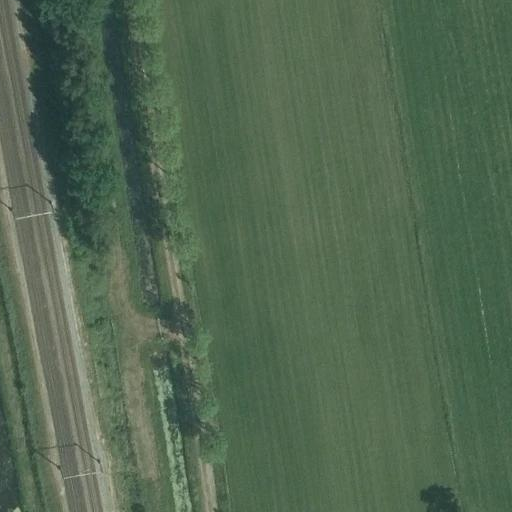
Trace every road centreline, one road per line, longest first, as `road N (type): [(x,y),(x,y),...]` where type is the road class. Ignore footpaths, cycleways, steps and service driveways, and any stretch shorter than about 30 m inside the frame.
road 1 (track): [(212,511),(134,0)]
road 2 (track): [(181,332),(129,327),(76,0)]
